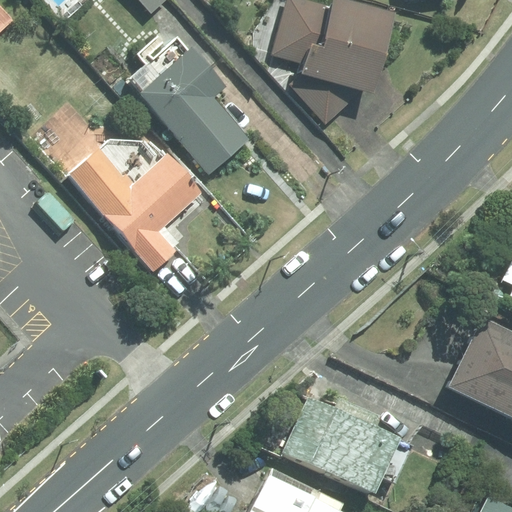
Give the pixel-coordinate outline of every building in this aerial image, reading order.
[(163,0),(162,0),(125,0),(143,18),(163,0)] [(320,0),(319,4),(306,0),(279,0),(265,54),(291,61),(288,73),(293,74),(283,83),(321,123),(356,91),(362,92),(383,11),(338,0),(320,0)] [(0,11),(0,30),(10,22),(0,11)] [(126,93),(200,176),(239,140),(201,98),(214,87),(177,46),(126,93)] [(56,175),(146,273),(169,251),(152,233),(194,194),(157,155),(125,184),(117,175),(113,178),(85,148),(56,175)] [(511,262),(508,260),(498,281),(508,286),(501,299),(511,304),(511,262)] [(435,387),(511,424),(511,337),(469,317),(435,387)] [(276,455),(364,495),(372,477),(387,484),(405,445),(302,398),(276,455)] [(331,511),(335,506),(263,467),(238,511),(331,511)] [(469,511),(507,511),(476,497),(469,511)]
